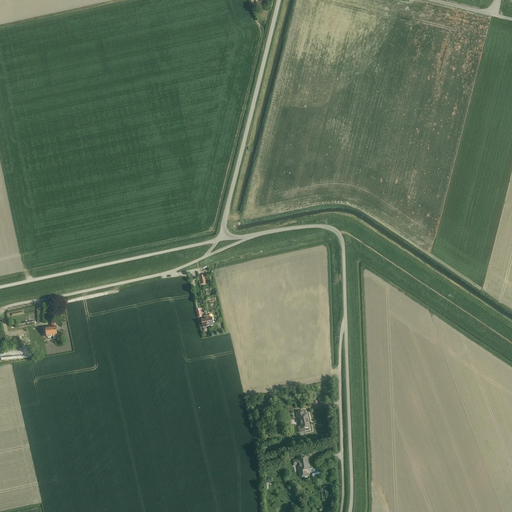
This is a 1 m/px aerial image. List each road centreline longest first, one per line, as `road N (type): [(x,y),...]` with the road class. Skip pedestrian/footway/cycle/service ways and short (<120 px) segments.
road 1 (unclassified): [(219,240),(280,0)]
road 2 (unclassified): [(0,288),(219,240)]
road 3 (unclassified): [(0,309),(204,258)]
road 4 (unclassified): [(350,511),(344,323)]
road 5 (unclassified): [(340,511),(344,323)]
